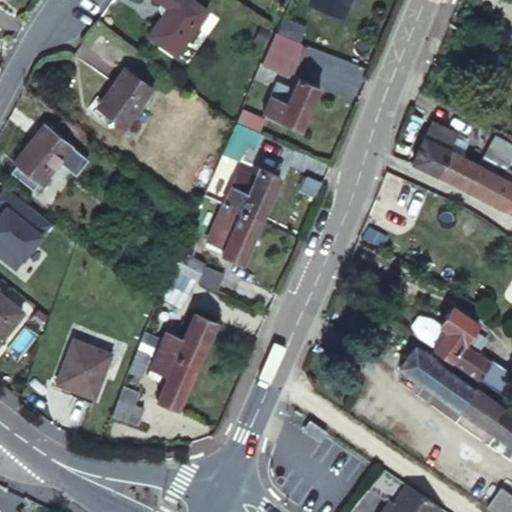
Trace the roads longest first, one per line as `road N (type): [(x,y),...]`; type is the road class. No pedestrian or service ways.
road 1 (tertiary): [(424,0),(332,247),(219,494)]
road 2 (unknown): [(270,383),(464,511)]
road 3 (tertiary): [(219,494),(62,455),(15,431)]
road 4 (unknown): [(368,144),(511,228)]
road 5 (tertiary): [(15,431),(58,474),(120,511)]
